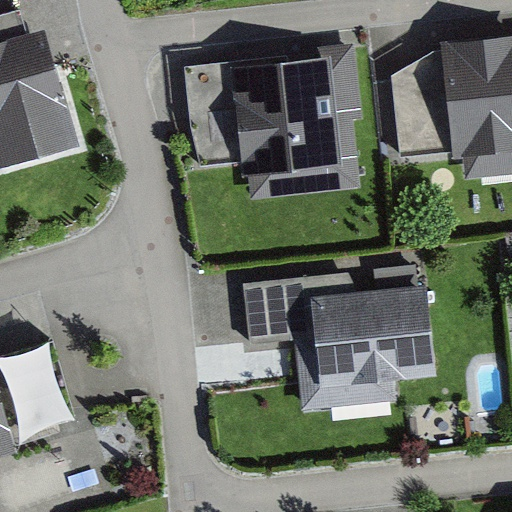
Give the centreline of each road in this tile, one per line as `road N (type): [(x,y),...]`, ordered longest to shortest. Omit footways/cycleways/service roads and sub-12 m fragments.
road 1 (residential): [(197,508),(511,471)]
road 2 (residential): [(158,235),(197,508)]
road 3 (residential): [(99,0),(158,235)]
road 4 (residential): [(158,235),(0,279)]
